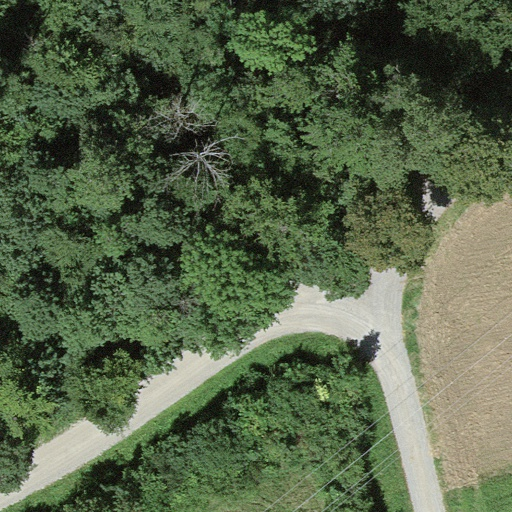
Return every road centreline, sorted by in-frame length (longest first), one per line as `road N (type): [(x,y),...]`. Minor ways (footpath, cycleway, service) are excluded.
road 1 (track): [(511,137),(362,264),(0,481)]
road 2 (track): [(422,511),(362,264)]
